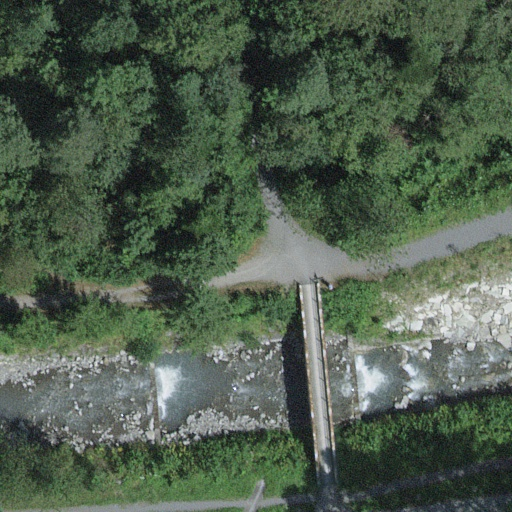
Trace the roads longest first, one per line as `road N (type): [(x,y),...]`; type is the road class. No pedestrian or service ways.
road 1 (track): [(307,269),(0,300)]
road 2 (track): [(307,269),(277,220),(235,0)]
road 3 (track): [(330,511),(307,269)]
road 4 (track): [(511,221),(388,260),(307,269)]
